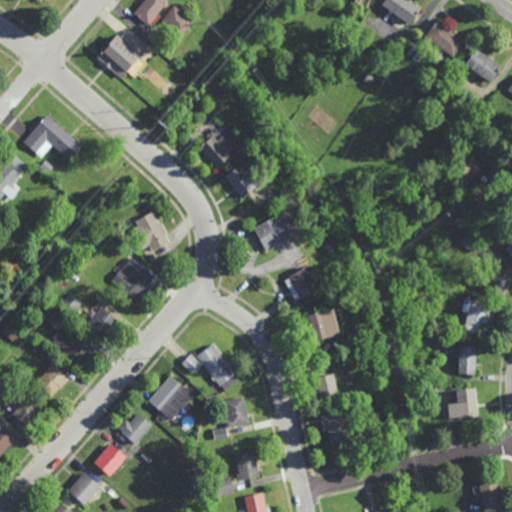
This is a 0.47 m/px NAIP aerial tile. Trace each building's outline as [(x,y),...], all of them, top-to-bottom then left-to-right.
[(166,0),(148,24),(133,12),(142,0),(166,0)] [(408,23),(378,2),(379,0),(411,0),(420,6),(408,23)] [(180,36),(161,20),(174,4),(193,20),(180,36)] [(462,38),(450,54),(422,33),(434,17),(462,38)] [(140,54),(120,77),(96,56),(99,53),(95,51),(106,40),(108,41),(116,33),(140,54)] [(488,80),(463,62),(474,46),(499,64),(488,80)] [(344,66),(338,62),(343,55),(350,60),(344,66)] [(199,73),(190,66),(195,61),(203,68),(199,73)] [(370,84),(362,78),(366,72),(374,78),(370,84)] [(387,83),(380,78),(384,73),(391,78),(387,83)] [(81,145),(69,159),(52,144),(41,156),(24,141),(47,114),(81,145)] [(233,146),(227,152),(229,154),(217,166),(198,147),(211,134),(216,139),(221,134),(233,146)] [(0,197),(0,165),(12,152),(28,166),(0,197)] [(47,173),(39,166),(45,159),(53,166),(47,173)] [(241,197),(224,176),(237,165),(255,186),(241,197)] [(295,234),(265,250),(252,226),(282,210),(295,234)] [(165,233),(169,240),(152,250),(149,244),(142,248),(131,229),(139,225),(136,219),(153,211),(159,223),(161,222),(167,232),(165,233)] [(475,233),(468,228),(471,223),(478,228),(475,233)] [(472,252),(459,242),(467,230),(481,240),(472,252)] [(38,251),(34,247),(39,241),(43,245),(38,251)] [(141,266),(140,267),(152,277),(135,299),(120,287),(132,272),(123,265),(130,257),(141,266)] [(511,277),(500,295),(484,284),(500,261),(511,269),(511,277)] [(300,298),(299,296),(294,299),(284,280),(289,278),(288,275),(303,266),(316,289),(300,298)] [(123,282),(117,277),(122,272),(127,276),(123,282)] [(109,298),(98,289),(105,281),(115,291),(109,298)] [(45,293),(42,290),(46,285),(50,288),(45,293)] [(70,315),(58,305),(68,293),(80,303),(70,315)] [(482,334),(461,328),(466,311),(459,309),(462,297),(490,305),(482,334)] [(101,337),(85,324),(101,305),(116,319),(101,337)] [(57,330),(45,320),(55,307),(67,318),(57,330)] [(312,340),(306,314),(332,308),(338,334),(312,340)] [(13,342),(1,330),(11,319),(23,331),(13,342)] [(64,335),(66,333),(73,339),(77,335),(93,349),(83,361),(82,360),(76,367),(48,342),(58,330),(64,335)] [(219,384),(197,355),(212,344),(234,373),(219,384)] [(474,374),(457,373),(457,345),(475,345),(474,374)] [(191,372),(182,362),(191,353),(200,363),(191,372)] [(59,388),(59,387),(50,396),(35,382),(51,363),(68,378),(59,388)] [(320,402),(315,377),(333,373),(339,398),(320,402)] [(21,389),(11,379),(15,374),(26,384),(21,389)] [(170,419),(148,400),(170,375),(192,394),(170,419)] [(448,418),(446,403),(456,403),(455,389),(474,387),(476,416),(448,418)] [(25,425),(12,413),(30,393),(43,405),(25,425)] [(228,427),(226,419),(227,419),(224,400),(243,396),(248,422),(228,427)] [(330,442),(324,415),(341,411),(347,438),(330,442)] [(152,424),(135,444),(120,432),(121,431),(118,428),(125,419),(129,422),(138,412),(152,424)] [(0,424),(15,439),(0,455),(0,424)] [(214,439),(212,428),(225,426),(227,436),(214,439)] [(108,476),(93,462),(110,444),(126,457),(108,476)] [(357,454),(355,446),(361,444),(364,452),(357,454)] [(237,480),(236,474),(238,474),(234,455),(253,451),(259,476),(237,480)] [(148,463),(139,455),(142,452),(151,460),(148,463)] [(83,505),(66,491),(84,471),(100,486),(83,505)] [(217,497),(213,479),(230,476),(233,493),(217,497)] [(488,511),(482,511),(477,484),(496,479),(503,509),(488,511)] [(246,511),(243,496),(262,492),(266,511),(246,511)] [(126,509),(117,501),(121,496),(131,504),(126,509)] [(50,511),(51,511),(49,510),(58,501),(70,511),(50,511)]
